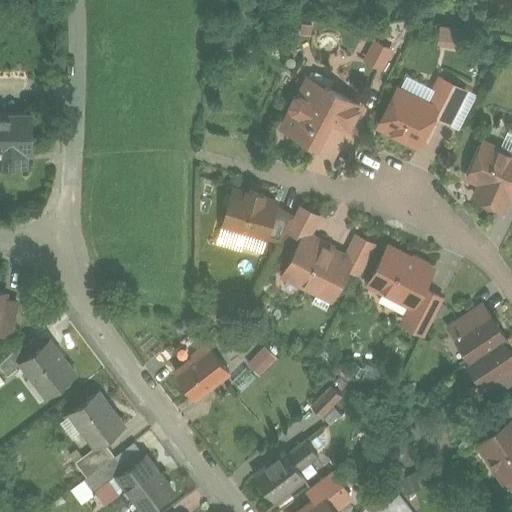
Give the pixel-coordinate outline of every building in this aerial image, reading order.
[(444,23),(438,43),(461,50),(467,30),(444,23)] [(393,50),(374,40),(364,59),(383,69),(393,50)] [(309,71),(279,126),(319,148),(335,119),(353,129),(367,103),(309,71)] [(398,82),(375,126),(421,149),(440,111),(454,119),(470,88),(440,73),(433,86),(428,97),(401,84),(398,82)] [(428,97),(433,86),(407,73),(401,84),(428,97)] [(35,117),(0,117),(0,168),(29,169),(29,156),(35,156),(35,117)] [(511,153),(511,154),(511,153),(511,130),(508,129),(500,145),(511,150),(511,153)] [(480,139),(463,176),(479,184),(473,196),(499,207),(504,195),(509,197),(511,189),(511,153),(511,154),(511,153),(511,150),(500,145),(495,143),(494,146),(480,139)] [(231,188),(220,227),(270,240),(281,201),(268,197),(270,191),(245,184),(244,191),(231,188)] [(286,232),(299,239),(303,230),(313,235),(324,215),(302,203),(286,232)] [(299,239),(280,274),(332,302),(353,262),(356,258),(345,252),(313,235),(303,230),(299,239)] [(345,252),(356,258),(353,262),(364,268),(378,242),(356,231),(345,252)] [(437,263),(389,240),(372,275),(377,278),(372,288),(408,305),(415,308),(421,296),(437,263)] [(439,304),(421,296),(415,308),(408,305),(399,323),(424,335),(439,304)] [(469,357),(470,358),(505,335),(506,337),(509,336),(485,299),(447,323),(469,357)] [(243,304),(231,301),(226,319),(237,323),(243,304)] [(218,305),(204,302),(201,314),(216,317),(218,305)] [(492,397),(511,384),(511,346),(506,337),(505,335),(470,358),(469,357),(467,358),(492,397)] [(25,355),(19,360),(22,365),(30,376),(47,397),(79,372),(51,336),(25,355)] [(407,368),(418,342),(404,337),(393,363),(407,368)] [(176,369),(198,399),(233,374),(208,341),(193,353),(195,355),(176,369)] [(248,363),(261,375),(278,355),(265,344),(248,363)] [(19,360),(25,355),(18,346),(9,352),(0,362),(0,364),(8,375),(22,365),(19,360)] [(47,397),(30,376),(24,381),(40,402),(47,397)] [(336,402),(345,396),(338,385),(315,401),(329,421),(342,412),(336,402)] [(69,411),(95,447),(105,440),(127,424),(100,388),(69,411)] [(360,402),(354,407),(361,415),(367,410),(360,402)] [(484,421),(491,432),(511,418),(511,412),(508,406),(484,421)] [(368,413),(362,418),(369,427),(375,422),(368,413)] [(511,418),(491,432),(476,441),(503,484),(511,478),(511,418)] [(356,433),(343,435),(344,447),(358,445),(356,433)] [(475,444),(470,436),(458,443),(464,452),(475,444)] [(305,437),(291,448),(304,465),(319,454),(305,437)] [(76,461),(87,476),(116,455),(105,440),(95,447),(76,461)] [(285,447),(254,471),(275,498),(306,475),(285,447)] [(125,467),(115,474),(124,487),(142,511),(144,511),(178,488),(149,449),(125,467)] [(115,474),(125,467),(116,455),(87,476),(96,488),(109,478),(115,474)] [(294,511),(339,511),(337,509),(356,495),(336,469),(307,492),(312,499),(294,511)] [(124,487),(115,474),(109,478),(119,491),(124,487)] [(415,511),(392,481),(369,499),(378,511),(415,511)]
